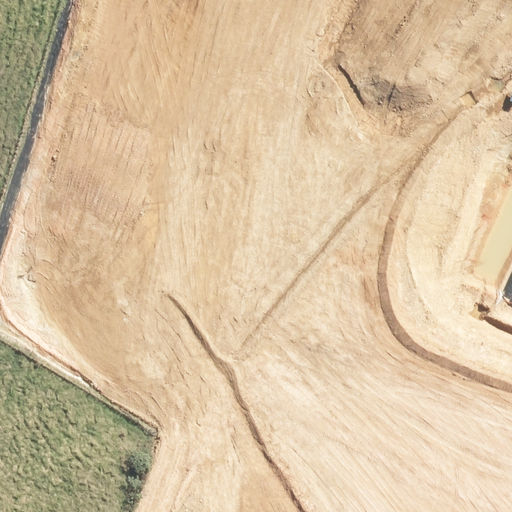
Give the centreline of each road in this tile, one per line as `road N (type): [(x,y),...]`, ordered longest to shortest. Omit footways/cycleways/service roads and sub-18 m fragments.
road 1 (residential): [(347,5),(217,283),(216,346),(249,392),(511,509)]
road 2 (residential): [(347,5),(511,77)]
